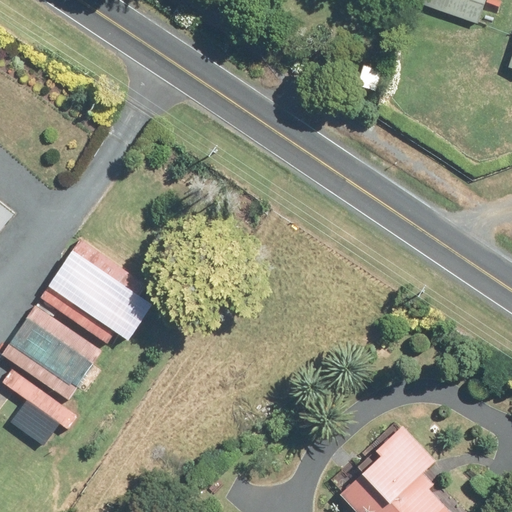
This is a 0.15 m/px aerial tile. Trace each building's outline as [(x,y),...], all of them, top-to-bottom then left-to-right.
[(484,29),(494,0),(424,0),(422,6),(484,29)] [(0,241),(21,214),(0,197),(0,241)] [(138,309),(69,264),(59,278),(129,324),(138,309)] [(122,329),(57,284),(47,299),(112,343),(122,329)] [(108,350),(41,306),(8,356),(75,400),(108,350)] [(85,415),(20,368),(8,383),(73,431),(85,415)] [(468,511),(436,483),(454,464),(406,421),(343,490),(367,511),(468,511)] [(245,485),(230,500),(241,511),(270,511),(271,511),(245,485)]
